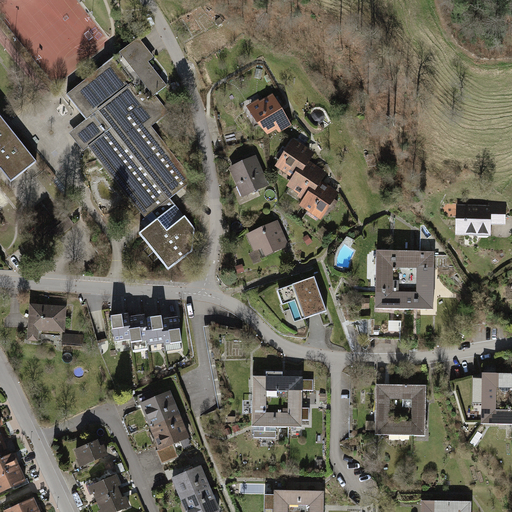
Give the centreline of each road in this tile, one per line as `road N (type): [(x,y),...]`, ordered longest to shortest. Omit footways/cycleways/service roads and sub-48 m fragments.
road 1 (residential): [(202,294),(236,306),(284,346),(304,352),(387,360),(511,343)]
road 2 (residential): [(202,294),(215,229),(205,146),(193,95),(145,0)]
road 3 (residential): [(0,281),(202,294)]
road 4 (residential): [(33,439),(104,412),(152,511)]
